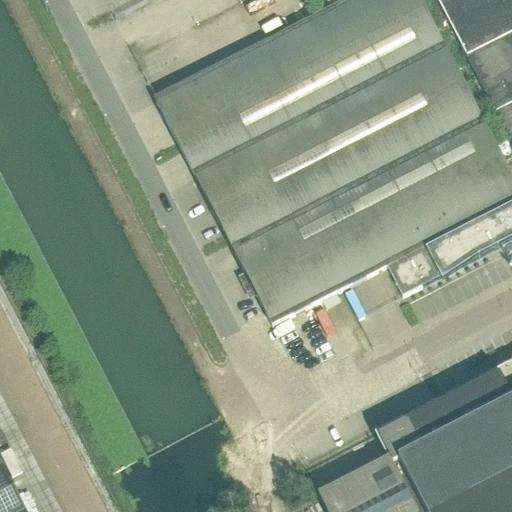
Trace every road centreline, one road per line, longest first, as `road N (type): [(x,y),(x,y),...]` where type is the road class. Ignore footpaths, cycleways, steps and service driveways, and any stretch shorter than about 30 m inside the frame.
road 1 (unclassified): [(288,410),(262,395),(57,0)]
road 2 (unclassified): [(288,410),(317,405),(511,305)]
